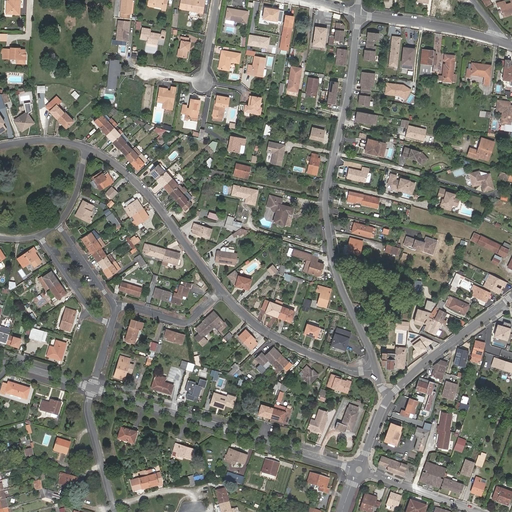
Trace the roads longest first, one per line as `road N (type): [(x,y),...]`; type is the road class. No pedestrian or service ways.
road 1 (residential): [(375,369),(339,286),(325,210),(358,15)]
road 2 (tertiary): [(92,387),(351,467)]
road 3 (residential): [(221,290),(149,195),(90,150)]
road 4 (residential): [(375,369),(342,368),(283,341),(221,290)]
road 5 (unclassified): [(511,297),(388,396)]
road 6 (residential): [(358,15),(502,41)]
road 7 (residential): [(92,387),(88,413),(114,511)]
road 8 (tertiary): [(365,471),(478,511)]
road 9 (residential): [(115,305),(183,322),(221,290)]
